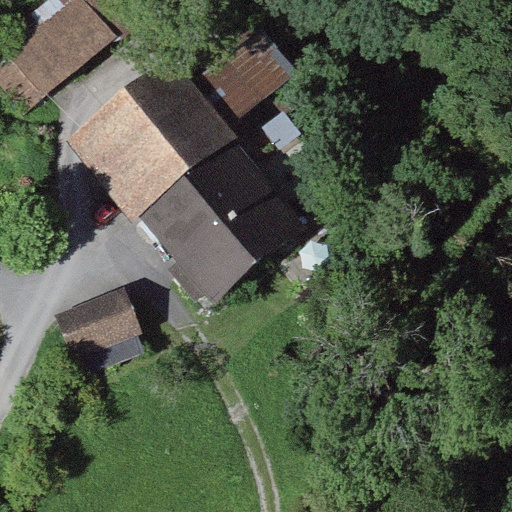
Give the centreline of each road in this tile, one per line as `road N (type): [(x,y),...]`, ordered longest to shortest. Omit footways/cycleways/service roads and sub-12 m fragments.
road 1 (track): [(0,388),(75,259),(50,156),(65,111),(220,0)]
road 2 (track): [(75,259),(142,284),(182,322),(235,400),(261,463),(270,511)]
